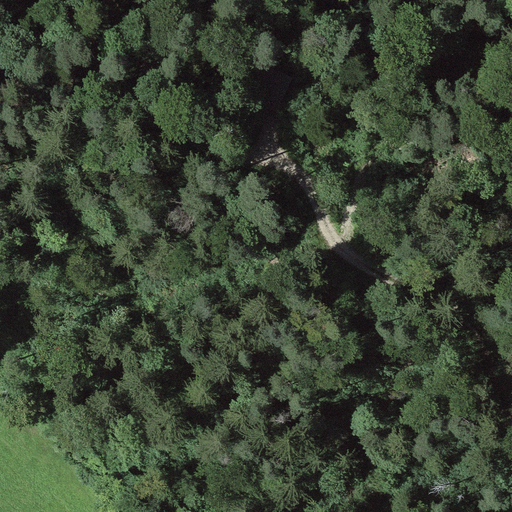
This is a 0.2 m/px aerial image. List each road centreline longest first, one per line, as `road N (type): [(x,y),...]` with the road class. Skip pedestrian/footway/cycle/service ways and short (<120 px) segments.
road 1 (track): [(333,238),(307,188),(284,170),(194,142),(165,113),(143,75),(133,33),(136,0)]
road 2 (track): [(333,238),(381,280),(469,318),(492,357),(511,440)]
